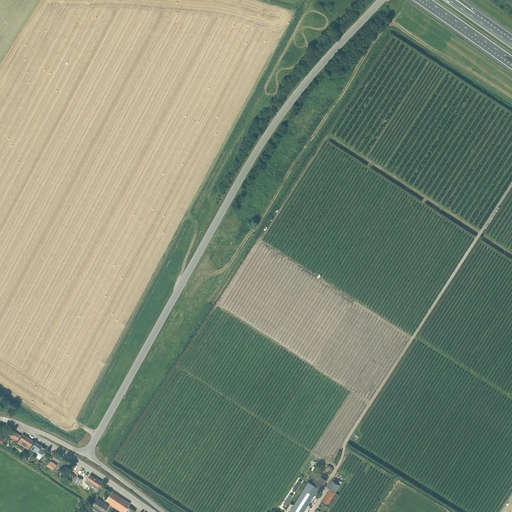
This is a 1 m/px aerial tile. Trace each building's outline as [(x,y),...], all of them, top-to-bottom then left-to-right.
[(17,439),(20,435),(14,431),(11,436),(17,439)] [(20,439),(17,443),(23,446),(28,449),(30,445),(33,441),(23,434),(22,436),(20,439)] [(32,446),(28,453),(33,457),(34,456),(35,454),(33,453),(34,451),(37,453),(36,454),(37,455),(41,457),(42,455),(44,453),(46,449),(35,442),(32,446)] [(51,458),(47,464),(54,468),(53,469),(56,471),(57,469),(63,460),(60,458),(61,457),(54,453),(54,454),(51,458)] [(322,477),(315,472),(290,511),(302,511),(318,488),(320,489),(326,479),(327,477),(323,475),(322,477)] [(331,508),(339,495),(335,493),(345,477),(337,472),(327,487),(330,489),(322,502),(331,508)] [(91,488),(92,487),(98,479),(91,474),(88,478),(86,481),(88,483),(87,484),(92,487),(91,488)] [(82,481),(76,478),(73,483),(79,486),(82,481)] [(91,488),(96,492),(98,490),(101,485),(99,484),(101,482),(101,481),(98,479),(92,487),(91,488)] [(298,480),(290,492),(294,494),(302,483),(298,480)] [(122,511),(124,511),(128,507),(130,504),(112,492),(106,500),(111,503),(110,504),(122,511)] [(289,494),(283,504),(286,506),(292,496),(289,494)] [(103,511),(105,511),(106,510),(109,506),(97,498),(93,505),(103,511)]
